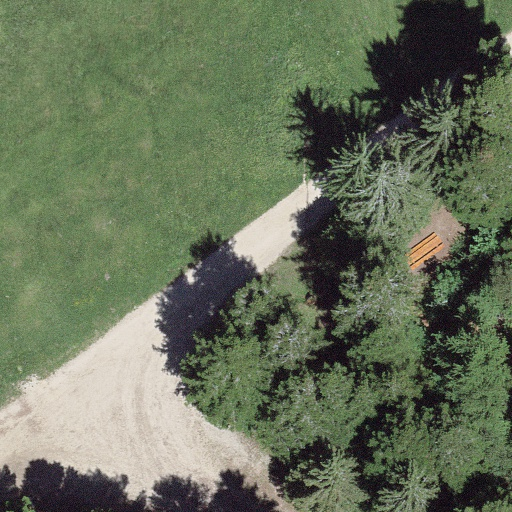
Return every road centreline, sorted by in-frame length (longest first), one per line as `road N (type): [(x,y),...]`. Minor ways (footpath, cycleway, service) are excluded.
road 1 (track): [(50,398),(511,52)]
road 2 (track): [(50,398),(225,511)]
